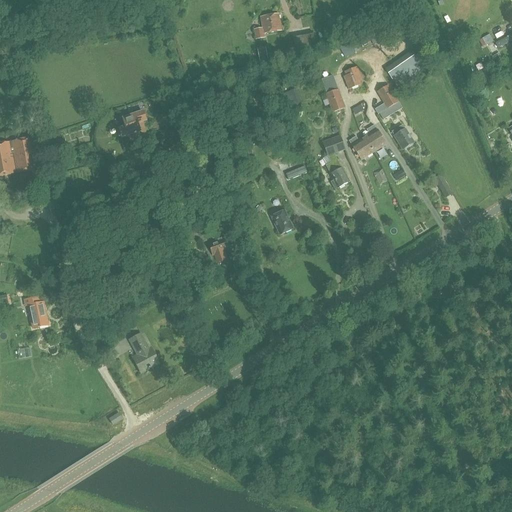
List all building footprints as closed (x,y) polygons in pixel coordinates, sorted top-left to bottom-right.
[(253,30),(255,40),(264,38),(263,34),(281,31),(278,14),(260,18),(262,28),(253,30)] [(292,35),(295,50),(311,48),(310,44),(315,44),(312,31),(292,35)] [(511,34),(495,44),(498,49),(511,40),(511,34)] [(341,46),(346,57),(360,50),(354,39),(341,46)] [(315,54),(317,60),(339,52),(337,46),(315,54)] [(258,55),(260,66),(266,65),(266,63),(268,63),(267,56),(266,48),(257,50),(258,55)] [(384,70),(392,82),(420,62),(411,52),(384,70)] [(343,77),(349,89),(361,84),(359,80),(362,79),(357,66),(344,72),(345,76),(343,77)] [(376,92),(387,109),(395,104),(398,102),(388,84),(376,92)] [(325,94),(332,113),(344,109),(338,90),(325,94)] [(390,116),(387,109),(380,114),(383,120),(390,116)] [(129,135),(130,140),(141,136),(146,135),(142,122),(146,121),(143,112),(122,119),(125,128),(118,130),(121,138),(129,135)] [(364,139),(373,154),(386,146),(373,126),(366,130),(370,136),(364,139)] [(394,137),(402,150),(413,143),(405,130),(404,130),(402,126),(392,132),(395,136),(394,137)] [(192,149),(198,172),(212,168),(209,159),(212,157),(208,144),(205,133),(189,138),(192,149)] [(331,183),(335,190),(349,183),(336,160),(334,155),(345,150),(340,137),(327,140),(321,142),(331,163),(326,166),(334,181),(331,183)] [(351,147),(360,162),(373,154),(364,139),(359,142),(356,137),(349,141),(352,147),(351,147)] [(0,144),(0,176),(39,169),(34,138),(0,144)] [(230,168),(231,170),(254,162),(251,151),(227,159),(228,163),(224,165),(226,169),(230,168)] [(434,180),(445,198),(452,194),(441,175),(434,180)] [(273,222),(279,236),(293,230),(285,213),(283,210),(270,216),(273,222)] [(226,236),(209,242),(214,256),(217,263),(226,260),(223,252),(231,249),(226,236)] [(163,292),(166,299),(174,295),(171,288),(163,292)] [(0,297),(0,309),(9,307),(6,296),(0,297)] [(28,306),(32,329),(48,325),(44,302),(40,303),(38,298),(24,300),(26,306),(28,306)] [(133,359),(140,373),(158,364),(151,349),(149,351),(141,335),(130,340),(134,349),(136,348),(139,355),(133,359)] [(108,420),(112,427),(123,420),(118,413),(108,420)]
